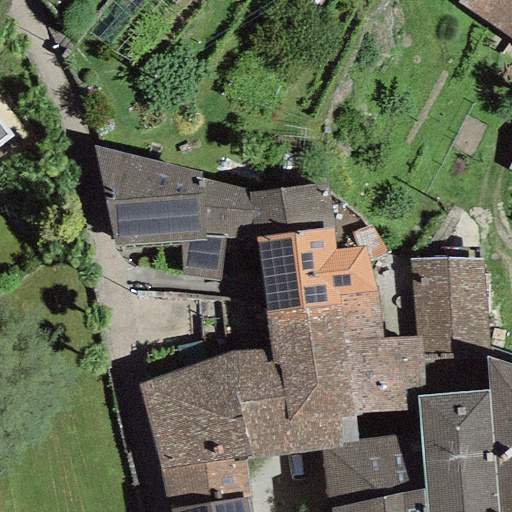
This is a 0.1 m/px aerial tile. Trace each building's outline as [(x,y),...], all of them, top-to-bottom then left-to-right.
[(511,41),(511,0),(459,0),(457,3),(511,41)] [(0,147),(13,138),(0,119),(0,147)] [(200,173),(92,145),(113,245),(178,243),(203,241),(199,180),(200,173)] [(247,189),(199,180),(203,241),(178,243),(181,275),(261,286),(254,239),(332,230),(326,184),(247,194),(247,189)] [(261,286),(266,312),(339,307),(338,296),(376,294),(366,248),(335,250),(332,230),(254,239),(261,286)] [(421,339),(422,353),(488,350),(481,260),(409,260),(413,340),(421,339)] [(339,307),(266,312),(270,350),(272,364),(278,364),(288,454),(320,451),(343,449),(343,444),(358,442),(357,438),(356,415),(418,411),(417,396),(425,396),(422,353),(421,339),(413,340),(379,342),(376,294),(338,296),(339,307)] [(135,386),(159,468),(242,460),(288,454),(278,364),(272,364),(270,350),(228,355),(135,386)] [(497,511),(511,511),(511,367),(485,358),(488,392),(497,511)] [(497,511),(488,392),(425,396),(417,396),(418,411),(421,434),(427,511),(497,511)] [(330,511),(427,511),(421,434),(357,438),(358,442),(343,444),(343,449),(320,451),(327,509),(330,508),(330,511)] [(169,511),(247,499),(242,460),(159,468),(169,511)] [(169,511),(249,511),(247,499),(169,511)]
